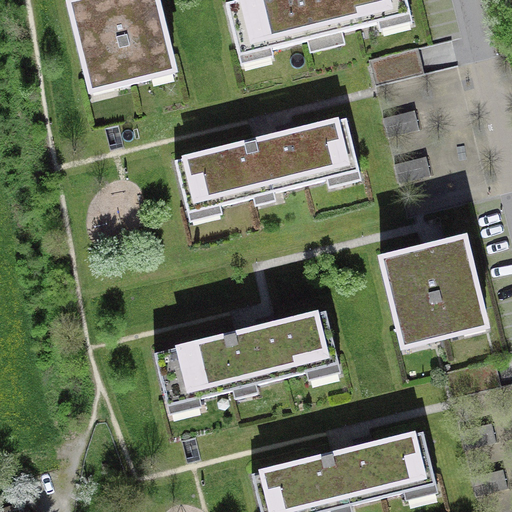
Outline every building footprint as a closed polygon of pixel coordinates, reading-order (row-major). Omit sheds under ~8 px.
[(89,0),(68,5),(90,96),(175,76),(156,0),(89,0)] [(241,57),(412,15),(408,0),(246,0),(228,5),(241,57)] [(418,48),(370,59),(377,84),(424,74),(421,62),(418,48)] [(415,111),(385,119),(389,135),(419,127),(415,111)] [(187,216),(358,174),(345,121),(174,163),(187,216)] [(426,157),(398,164),(400,180),(430,173),(426,157)] [(491,330),(468,236),(378,258),(402,352),(491,330)] [(340,367),(327,314),(155,356),(168,409),(340,367)] [(494,364),(448,374),(453,394),(499,384),(497,374),(494,364)] [(492,426),(463,432),(467,449),(496,442),(492,426)] [(338,511),(436,488),(423,436),(251,478),(259,511),(338,511)] [(504,473),(474,479),(478,495),(508,489),(504,473)] [(0,511),(26,511),(23,503),(0,511)]
